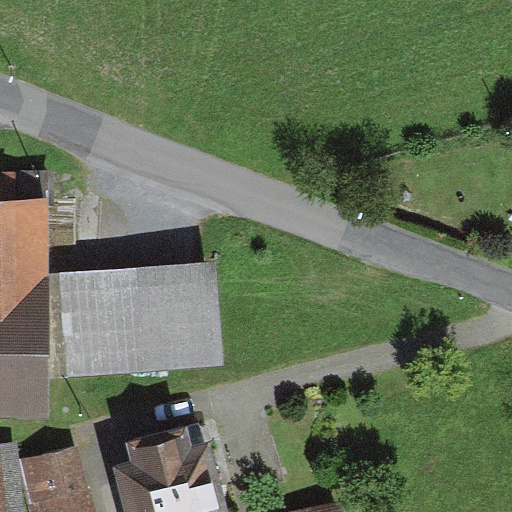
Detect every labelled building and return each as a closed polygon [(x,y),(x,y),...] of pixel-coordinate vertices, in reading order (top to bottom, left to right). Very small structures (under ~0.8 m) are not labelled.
[(0,413),(51,413),(51,373),(49,263),(48,197),(55,197),(55,161),(0,161),(0,413)] [(216,248),(59,263),(70,372),(227,357),(216,248)] [(70,372),(59,263),(49,263),(51,373),(70,372)] [(193,430),(211,425),(206,405),(188,409),(193,430)] [(234,511),(211,425),(193,430),(188,409),(125,426),(131,447),(114,452),(129,511),(234,511)] [(1,439),(0,438),(0,509),(8,508),(1,439)] [(37,511),(100,511),(81,441),(23,456),(37,511)] [(281,511),(345,511),(342,494),(280,507),(281,511)]
